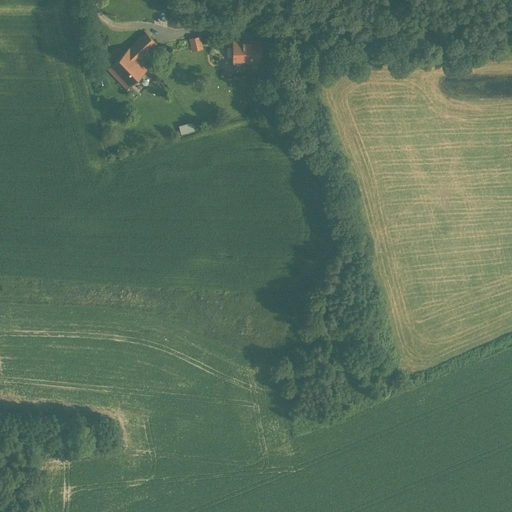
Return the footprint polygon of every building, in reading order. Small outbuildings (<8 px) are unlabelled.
[(130,45),(108,67),(126,86),(148,64),(140,56),(155,41),(145,30),(130,45)] [(199,36),(190,38),(192,48),(201,46),(199,36)] [(259,41),(235,41),(235,40),(234,40),(234,59),(245,60),(260,59),(260,40),(259,40),(259,41)] [(245,60),(234,59),(234,68),(236,70),(245,70),(245,60)] [(184,131),(197,127),(194,118),(181,122),(184,131)]
